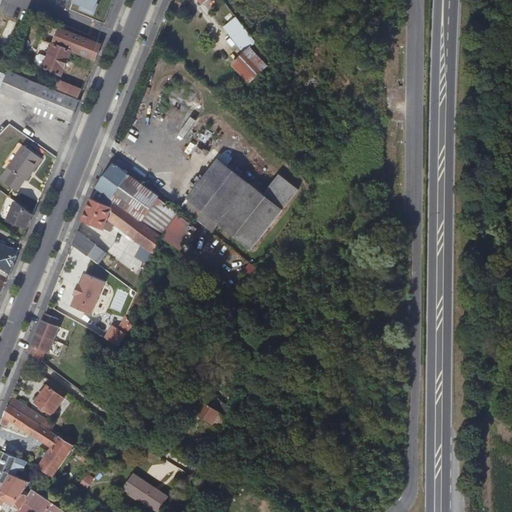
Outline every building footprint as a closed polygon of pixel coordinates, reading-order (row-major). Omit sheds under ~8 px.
[(99,0),(73,0),(72,4),(81,8),(80,11),(94,17),(99,5),(97,4),(99,0)] [(177,12),(181,4),(176,1),(172,10),(177,12)] [(233,33),(241,26),(235,18),(227,25),(233,33)] [(248,34),(241,26),(233,33),(240,41),(241,39),(248,34)] [(48,58),(44,70),(61,77),(72,50),(95,60),(101,46),(95,43),(60,29),(48,58)] [(250,50),(251,49),(251,50),(257,45),(248,34),(241,39),(250,50)] [(268,67),(251,50),(251,49),(250,50),(237,62),(232,66),(250,84),(268,67)] [(37,67),(44,70),(48,58),(40,55),(37,57),(35,63),(37,67)] [(0,93),(9,77),(0,71),(0,93)] [(9,77),(0,93),(23,103),(32,82),(11,73),(9,77)] [(77,100),(81,91),(57,81),(54,91),(77,100)] [(32,82),(23,103),(28,105),(35,108),(34,113),(54,121),(57,116),(71,122),(79,101),(77,100),(54,91),(38,85),(32,82)] [(26,181),(41,160),(23,147),(8,168),(12,171),(4,183),(16,192),(24,180),(26,181)] [(179,150),(175,158),(186,163),(189,155),(179,150)] [(254,182),(250,187),(218,160),(186,198),(217,223),(249,250),(281,212),(259,195),(263,190),(254,182)] [(159,197),(116,165),(98,190),(141,221),(159,197)] [(114,203),(98,191),(93,200),(111,208),(114,203)] [(217,223),(186,198),(178,207),(209,232),(217,223)] [(104,229),(108,220),(112,209),(111,208),(93,200),(91,199),(83,221),(104,229)] [(28,229),(33,216),(16,203),(10,217),(19,221),(17,225),(28,229)] [(114,203),(111,208),(112,209),(108,220),(154,255),(162,238),(145,226),(114,203)] [(86,256),(94,245),(78,233),(73,246),(86,256)] [(13,255),(15,250),(1,245),(0,246),(0,266),(10,274),(17,257),(13,255)] [(182,256),(179,261),(164,252),(159,259),(182,273),(190,261),(182,256)] [(137,293),(151,261),(142,257),(128,287),(137,293)] [(246,279),(256,267),(250,262),(240,274),(246,279)] [(93,315),(106,283),(86,275),(82,286),(77,297),(73,307),(93,315)] [(63,308),(51,300),(48,306),(60,313),(63,308)] [(65,316),(60,313),(48,306),(36,336),(53,347),(57,337),(62,325),(65,316)] [(72,327),(74,321),(65,316),(62,325),(67,328),(70,329),(72,327)] [(80,325),(74,321),(72,327),(77,330),(80,325)] [(67,328),(62,325),(57,337),(62,340),(67,328)] [(62,340),(57,337),(53,347),(59,350),(63,340),(62,340)] [(45,355),(33,346),(30,353),(41,362),(45,355)] [(49,388),(53,383),(42,375),(38,380),(49,388)] [(49,388),(60,396),(64,391),(53,383),(49,388)] [(65,400),(65,399),(60,396),(49,388),(38,403),(54,416),(65,400)] [(69,395),(64,391),(60,396),(65,399),(69,395)] [(234,410),(211,395),(205,404),(228,420),(234,410)] [(9,405),(47,429),(51,423),(12,398),(9,405)] [(228,420),(205,404),(198,414),(214,425),(216,422),(224,427),(228,420)] [(47,429),(9,405),(4,417),(10,421),(53,448),(60,438),(47,429)] [(7,427),(10,421),(4,417),(1,424),(7,427)] [(12,444),(0,438),(0,450),(7,453),(12,444)] [(60,438),(53,448),(67,457),(74,447),(60,438)] [(40,467),(54,476),(67,457),(53,448),(40,467)] [(87,464),(91,458),(78,449),(74,456),(87,464)] [(0,480),(7,484),(13,474),(17,476),(20,469),(25,471),(28,462),(7,453),(0,469),(0,480)] [(13,474),(7,484),(4,490),(20,499),(25,491),(31,483),(17,476),(13,474)] [(156,489),(134,476),(129,483),(151,497),(156,489)] [(37,486),(31,483),(25,491),(32,494),(35,490),(37,486)] [(151,497),(129,483),(125,489),(159,511),(164,505),(151,497)] [(164,505),(169,498),(156,489),(151,497),(164,505)] [(26,503),(32,494),(25,491),(20,499),(4,490),(0,496),(0,497),(0,498),(22,510),(26,503)] [(32,494),(26,503),(33,508),(42,495),(35,490),(32,494)] [(33,508),(40,511),(49,511),(55,504),(42,495),(33,508)]
